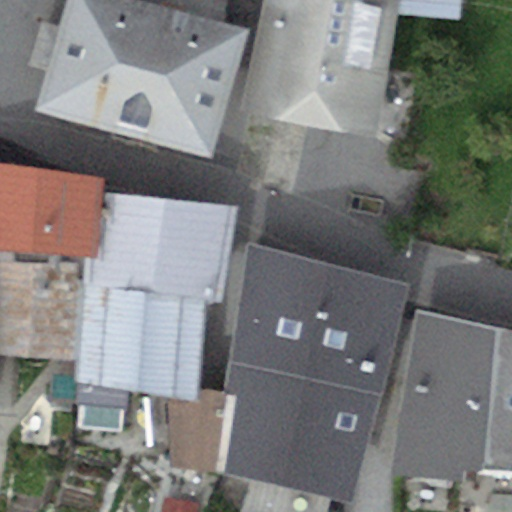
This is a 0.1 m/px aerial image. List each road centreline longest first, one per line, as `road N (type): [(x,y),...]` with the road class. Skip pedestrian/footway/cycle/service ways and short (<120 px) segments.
road 1 (residential): [(218,185),(511,296)]
road 2 (residential): [(0,139),(88,151),(218,185)]
road 3 (unclassified): [(254,0),(218,185)]
